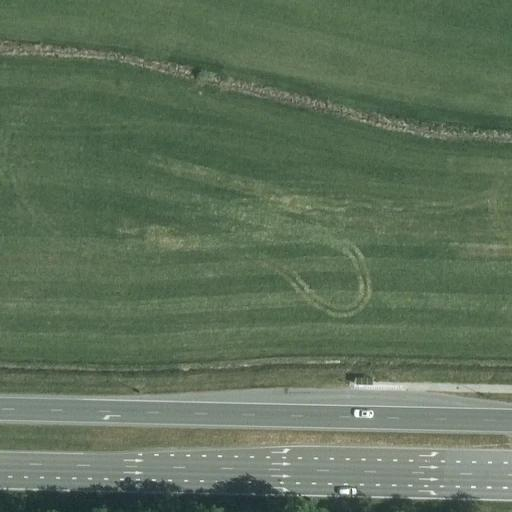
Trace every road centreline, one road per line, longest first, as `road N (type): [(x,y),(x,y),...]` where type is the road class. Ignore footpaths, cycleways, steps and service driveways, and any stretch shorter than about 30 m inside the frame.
road 1 (primary): [(0,465),(511,477)]
road 2 (primary): [(511,422),(0,411)]
